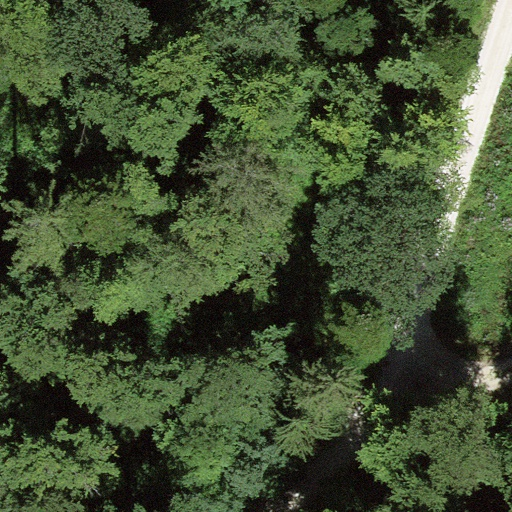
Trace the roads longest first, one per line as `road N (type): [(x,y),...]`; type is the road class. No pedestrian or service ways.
road 1 (track): [(351,446),(394,375),(506,0)]
road 2 (track): [(426,248),(361,213),(207,189),(0,204)]
road 3 (track): [(351,446),(511,374)]
